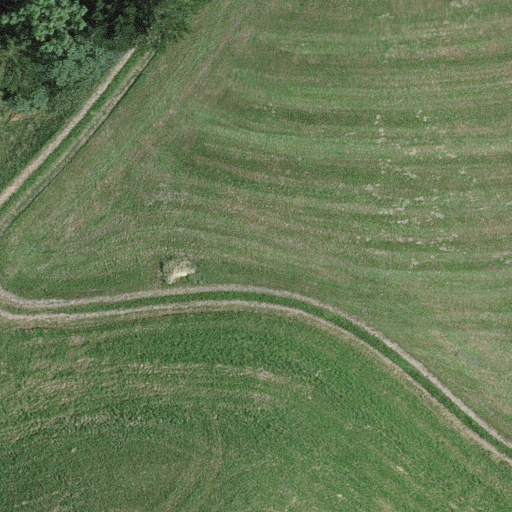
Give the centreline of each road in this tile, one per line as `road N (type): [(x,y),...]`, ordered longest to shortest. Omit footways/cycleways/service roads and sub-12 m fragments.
road 1 (track): [(0,303),(41,310),(224,294),(291,302),(368,336),(511,454)]
road 2 (track): [(171,0),(96,107),(0,212)]
